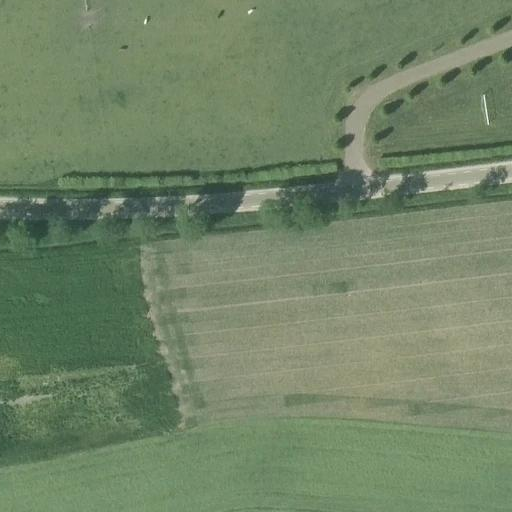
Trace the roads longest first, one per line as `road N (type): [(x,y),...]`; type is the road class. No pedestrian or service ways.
road 1 (tertiary): [(511,177),(233,208),(0,210)]
road 2 (unknown): [(329,197),(352,118),(370,97),(403,69),(511,31)]
